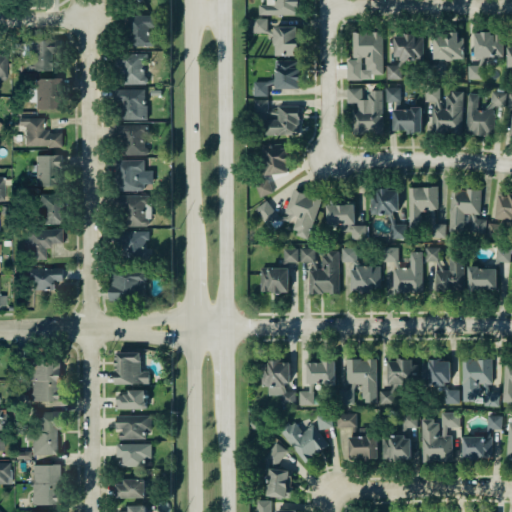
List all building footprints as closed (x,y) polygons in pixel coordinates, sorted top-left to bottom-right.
[(299,15),(299,0),(259,0),(259,14),(299,15)] [(127,14),(127,45),(155,46),(156,36),(150,36),(150,27),(156,27),(156,15),(127,14)] [(267,19),(248,18),(247,32),(267,33),(267,19)] [(274,55),(298,55),(298,26),(274,26),(274,55)] [(352,32),(353,59),(347,59),(347,79),(373,79),(373,75),(383,74),(382,32),(352,32)] [(463,60),(464,34),(434,33),(432,63),(428,63),(428,75),(444,76),(445,59),(463,60)] [(503,33),(475,33),(474,57),(502,57),(503,33)] [(394,36),(394,60),(423,59),(423,35),(394,36)] [(21,71),(50,70),(49,40),(21,41),(21,71)] [(0,78),(7,78),(8,54),(0,53),(0,78)] [(124,84),(146,84),(146,53),(117,54),(117,65),(124,65),(124,84)] [(275,88),(300,88),(300,59),(275,60),(275,88)] [(387,79),(406,79),(405,64),(386,64),(387,79)] [(468,79),(482,78),(481,64),(468,65),(468,79)] [(35,108),(58,108),(59,78),(36,78),(35,108)] [(253,81),(253,95),(268,96),(268,81),(253,81)] [(385,101),(400,101),(400,87),(385,87),(385,101)] [(382,90),(368,90),(368,99),(362,99),(361,88),(347,88),(347,102),(353,102),(354,133),(382,133),(382,90)] [(462,93),(442,92),(442,88),(425,88),(424,103),(431,103),(431,132),(462,133),(462,93)] [(146,89),(114,89),(114,103),(122,103),(122,120),(146,119),(146,89)] [(468,93),(466,135),(497,136),(498,107),(505,108),(506,92),(490,91),(489,110),(478,109),(479,93),(468,93)] [(299,106),(268,106),(268,99),(257,99),(257,132),(299,132),(299,106)] [(422,131),(421,108),(393,108),(393,131),(422,131)] [(16,116),(16,124),(23,125),(23,144),(45,144),(45,146),(60,146),(60,133),(46,133),(46,129),(41,129),(41,116),(16,116)] [(113,124),(146,124),(146,133),(143,133),(143,147),(144,147),(146,148),(146,152),(144,154),(123,155),(122,135),(113,135),(113,124)] [(263,176),(261,156),(262,156),(260,145),(279,143),(280,149),(286,148),(286,153),(287,153),(288,163),(286,163),(286,173),(263,176)] [(34,185),(60,186),(60,155),(36,154),(36,164),(35,164),(34,185)] [(141,190),(142,188),(142,159),(114,159),(114,182),(117,182),(117,190),(141,190)] [(253,184),(266,179),(271,192),(259,197),(253,184)] [(446,237),(445,223),(437,223),(436,186),(409,187),(409,227),(425,227),(425,212),(431,212),(431,238),(446,237)] [(284,212),(293,188),(321,198),(306,239),(295,234),(296,231),(291,229),(296,216),(284,212)] [(391,239),(405,239),(405,213),(399,213),(399,189),(370,190),(371,215),(390,214),(391,239)] [(481,190),(451,189),(449,231),(463,232),(464,213),(480,213),(481,190)] [(511,193),(499,192),(495,219),(511,221),(511,193)] [(39,194),(41,224),(59,223),(58,193),(39,194)] [(113,194),(147,195),(147,203),(144,204),(144,217),(145,217),(147,219),(147,223),(145,225),(123,225),(123,207),(113,206),(113,194)] [(253,209),(265,200),(282,222),(271,231),(253,209)] [(327,225),(341,225),(341,232),(351,232),(351,239),(368,238),(368,225),(355,225),(355,205),(327,205),(327,225)] [(476,214),(465,214),(464,231),(485,232),(485,219),(476,218),(476,214)] [(25,258),(44,257),(44,247),(49,247),(49,242),(61,242),(61,228),(24,228),(25,258)] [(121,230),(147,230),(147,239),(144,239),(144,246),(145,246),(147,248),(147,255),(144,257),(141,257),(141,263),(121,263),(121,230)] [(342,247),(342,262),(357,262),(357,247),(342,247)] [(393,292),(422,292),(422,251),(411,252),(411,268),(399,268),(398,247),(383,247),(383,262),(393,262),(393,292)] [(425,261),(436,261),(436,269),(440,269),(440,247),(426,247),(425,261)] [(495,261),(510,262),(510,248),(496,247),(495,261)] [(282,248),(296,248),(296,262),(282,262),(282,248)] [(300,261),(315,261),(315,248),(300,248),(300,261)] [(339,252),(320,252),(320,262),(310,262),(310,293),(339,293),(339,252)] [(463,290),(464,256),(449,256),(449,270),(435,270),(435,290),(463,290)] [(380,266),(351,267),(351,291),(380,290),(380,266)] [(18,267),(61,267),(61,280),(53,280),(53,288),(31,288),(30,283),(19,283),(18,267)] [(259,291),(259,267),(267,267),(267,269),(287,268),(287,293),(280,293),(280,294),(270,294),(270,291),(259,291)] [(496,290),(496,267),(468,268),(468,290),(496,290)] [(108,299),(107,269),(145,269),(145,282),(143,282),(143,291),(145,292),(145,296),(142,299),(108,299)] [(115,350),(140,351),(140,370),(149,370),(149,382),(115,382),(115,350)] [(31,399),(31,380),(28,380),(28,358),(60,357),(60,399),(31,399)] [(386,361),(396,361),(396,357),(411,358),(411,364),(416,364),(416,384),(386,384),(386,361)] [(461,400),(461,360),(465,360),(465,357),(491,358),(491,383),(478,383),(478,395),(473,395),(473,400),(461,400)] [(345,384),(345,358),(359,358),(359,360),(363,360),(363,358),(375,358),(375,401),(363,401),(363,398),(360,398),(360,384),(345,384)] [(420,384),(421,362),(428,362),(427,361),(430,362),(430,358),(441,358),(441,361),(449,361),(449,382),(444,382),(443,386),(428,386),(428,384),(420,384)] [(306,363),(319,363),(319,359),(333,359),(334,386),(320,386),(320,384),(306,383),(306,363)] [(259,364),(266,364),(266,363),(267,363),(267,360),(280,360),(280,363),(288,363),(288,384),(283,383),(283,387),(267,387),(267,386),(260,386),(259,364)] [(511,362),(504,362),(503,401),(511,401),(511,362)] [(117,393),(117,407),(146,406),(145,397),(144,397),(144,387),(128,388),(128,392),(123,392),(123,393),(117,393)] [(337,389),(352,389),(353,403),(337,403),(337,389)] [(444,402),(444,389),(458,389),(458,402),(444,402)] [(298,390),(312,390),(312,404),(298,404),(298,390)] [(378,390),(379,403),(393,403),(393,390),(378,390)] [(280,391),(294,391),(294,404),(280,404),(280,391)] [(483,404),(483,391),(498,392),(497,406),(483,404)] [(31,453),(31,439),(25,439),(25,432),(36,432),(36,411),(63,411),(63,428),(57,429),(56,454),(31,453)] [(316,415),(318,429),(332,426),(330,412),(316,415)] [(336,413),(337,427),(352,426),(351,435),(348,436),(349,457),(364,456),(364,460),(370,460),(371,459),(378,458),(377,427),(362,427),(362,434),(356,435),(354,412),(336,413)] [(382,435),(382,458),(390,458),(390,460),(405,460),(405,458),(411,458),(410,437),(404,436),(404,433),(407,427),(417,426),(416,417),(412,417),(411,412),(401,412),(401,433),(382,435)] [(442,412),(441,435),(447,435),(447,428),(459,428),(459,413),(442,412)] [(116,428),(115,415),(151,414),(151,429),(145,429),(145,438),(119,439),(119,431),(122,431),(122,428),(116,428)] [(502,415),(488,415),(487,428),(501,429),(502,415)] [(249,421),(255,418),(259,427),(254,430),(249,421)] [(452,461),(452,436),(438,436),(438,420),(422,420),(421,461),(452,461)] [(279,428),(288,421),(291,424),(295,421),(298,425),(299,431),(301,429),(303,432),(313,424),(328,444),(306,462),(279,428)] [(463,436),(462,457),(492,458),(493,428),(487,428),(486,437),(463,436)] [(116,443),(150,442),(151,465),(117,466),(116,443)] [(266,494),(291,497),(292,491),(287,489),(290,469),(276,466),(287,450),(275,442),(264,458),(266,459),(264,471),(268,475),(266,494)] [(0,460),(9,460),(10,477),(7,477),(7,483),(0,483),(0,460)] [(33,505),(59,505),(60,464),(32,464),(33,505)] [(116,483),(116,497),(145,497),(144,478),(124,478),(124,483),(116,483)] [(296,511),(296,508),(275,508),(275,511),(271,511),(271,500),(256,500),(256,511),(296,511)]
